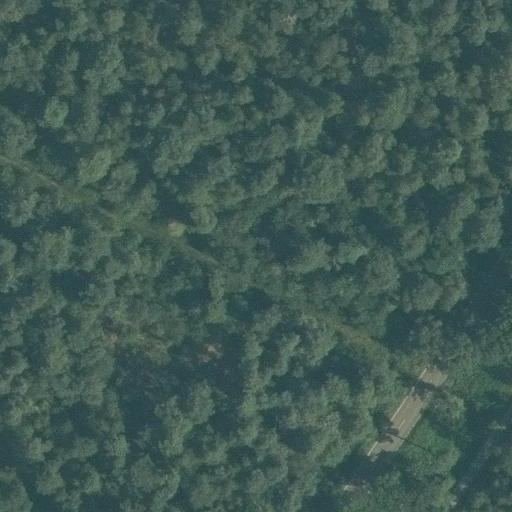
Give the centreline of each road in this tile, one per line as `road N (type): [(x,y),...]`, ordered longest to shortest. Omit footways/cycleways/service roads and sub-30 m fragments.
road 1 (secondary): [(332,511),(511,243)]
road 2 (track): [(0,156),(230,262)]
